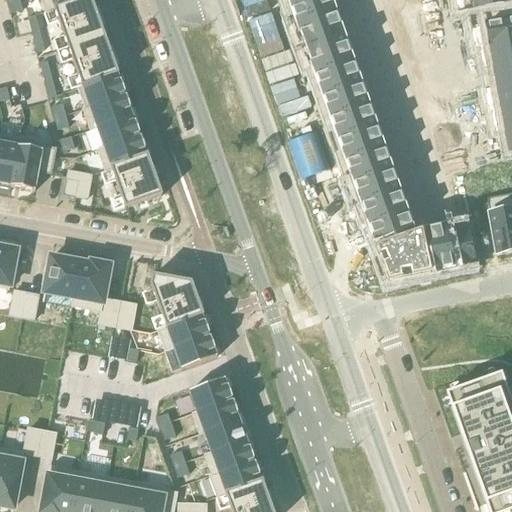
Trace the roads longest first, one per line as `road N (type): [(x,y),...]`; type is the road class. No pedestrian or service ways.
road 1 (unclassified): [(370,420),(222,0)]
road 2 (residential): [(450,511),(379,310),(511,284)]
road 3 (unclassified): [(159,2),(254,269)]
road 4 (residential): [(210,260),(299,511)]
road 5 (residential): [(0,219),(210,260)]
road 6 (unclassified): [(254,269),(286,352),(300,420)]
